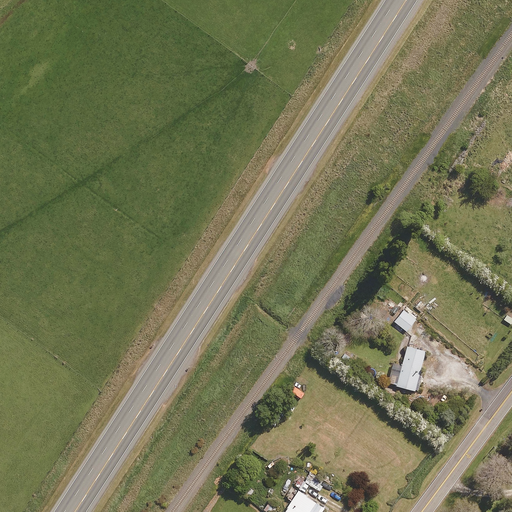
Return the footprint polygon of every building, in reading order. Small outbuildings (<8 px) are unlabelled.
[(418,318),(406,309),(395,322),(408,331),(418,318)] [(426,351),(408,346),(403,366),(394,363),(389,384),(416,391),(426,351)] [(270,421),(275,425),(281,417),(276,413),(270,421)] [(321,488),(306,479),(285,511),(322,511),(325,508),(313,500),(321,488)] [(255,491),(248,486),(242,494),(249,499),(255,491)] [(274,511),(278,508),(270,502),(264,510),(266,511),(274,511)]
